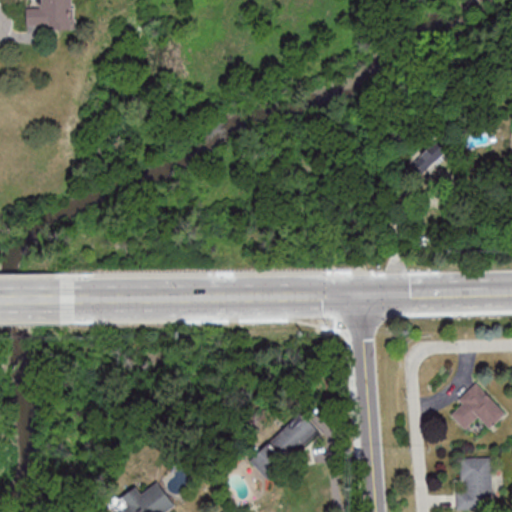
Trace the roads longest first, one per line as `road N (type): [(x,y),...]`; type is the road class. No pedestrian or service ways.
road 1 (secondary): [(362,296),(62,301)]
road 2 (residential): [(424,511),(413,364),(420,352),(511,346)]
road 3 (residential): [(377,511),(362,296)]
road 4 (secondary): [(486,292),(362,296)]
